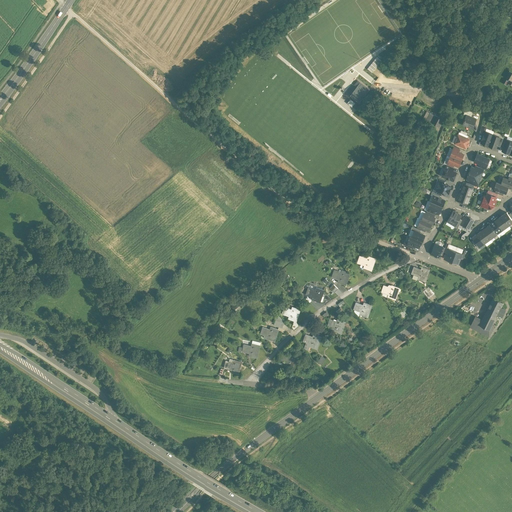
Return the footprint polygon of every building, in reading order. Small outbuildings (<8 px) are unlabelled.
[(360,83),(359,85),(356,83),(350,91),(352,93),(351,95),(359,102),(368,89),(360,83)] [(435,116),(430,113),(426,120),(431,123),(435,116)] [(442,119),(435,116),(431,123),(439,126),(442,119)] [(471,118),(466,116),(462,125),(472,129),(476,120),(471,118)] [(485,132),(484,132),(482,135),(483,136),(481,143),(488,146),(492,135),(485,132)] [(500,137),(492,135),(488,146),(496,149),(497,146),(500,137)] [(459,136),(458,136),(455,144),(466,148),(467,146),(466,146),(467,143),(468,143),(469,140),(467,140),(459,136)] [(511,141),(506,140),(504,145),(502,151),(509,154),(511,146),(511,141)] [(458,153),(453,150),(450,156),(461,161),(463,154),(459,153),(458,153)] [(489,159),(477,154),(474,162),(481,164),(486,166),(489,159)] [(461,161),(450,156),(448,162),(454,165),(459,167),(461,161)] [(474,168),(472,167),(469,173),(480,177),(482,171),(474,168)] [(453,171),(445,168),(443,172),(444,172),(443,177),(453,181),(456,172),(453,171)] [(480,177),(469,173),(467,179),(469,180),(478,183),(480,177)] [(511,181),(508,180),(503,178),(501,184),(508,187),(511,188),(511,181)] [(445,185),(440,183),(437,190),(443,193),(448,194),(450,187),(445,185)] [(501,184),(496,183),(494,189),(503,193),(506,193),(508,187),(501,184)] [(466,185),(464,184),(461,192),(470,195),(473,188),(472,188),(466,185)] [(470,195),(461,192),(458,199),(460,200),(467,203),(470,195)] [(487,194),(486,197),(484,196),(483,200),(481,201),(480,205),(481,206),(488,209),(493,206),(496,200),(495,200),(496,197),(487,194)] [(439,198),(434,196),(431,203),(442,207),(445,200),(439,198)] [(431,203),(431,202),(430,205),(428,209),(436,212),(439,213),(440,210),(442,207),(431,203)] [(461,215),(453,211),(448,220),(455,224),(456,225),(459,219),(461,215)] [(511,219),(508,215),(507,212),(502,216),(508,225),(511,222),(511,219)] [(425,214),(424,214),(422,220),(431,224),(432,225),(435,218),(434,217),(425,214)] [(474,220),(467,216),(466,218),(462,225),(469,229),(474,220)] [(508,225),(502,216),(498,219),(500,221),(497,223),(502,230),(508,225)] [(431,224),(422,220),(421,220),(418,226),(426,229),(429,231),(431,224)] [(497,223),(495,225),(493,222),(489,225),(490,225),(496,234),(502,230),(497,223)] [(496,234),(490,225),(489,225),(486,228),(488,230),(485,232),(490,239),(496,234)] [(419,233),(414,231),(414,232),(412,238),(421,241),(421,242),(422,242),(425,235),(419,233)] [(485,232),(483,234),(481,231),(477,234),(484,243),(490,239),(485,232)] [(484,243),(477,234),(472,238),(473,240),(477,245),(479,247),(484,243)] [(452,238),(449,236),(445,248),(443,252),(446,253),(448,248),(448,249),(452,238)] [(412,238),(410,237),(408,243),(407,244),(413,246),(418,248),(421,242),(421,241),(412,238)] [(442,246),(435,244),(431,254),(438,256),(439,254),(442,246)] [(448,249),(448,248),(446,253),(444,258),(452,261),(456,251),(448,249)] [(461,253),(456,251),(452,261),(458,263),(460,258),(462,253),(461,253)] [(375,259),(368,257),(366,260),(363,259),(362,263),(365,264),(364,268),(371,271),(375,259)] [(421,270),(420,271),(417,270),(416,274),(419,275),(418,279),(425,281),(430,270),(422,267),(421,270)] [(350,273),(342,270),(341,274),(338,273),(336,277),(339,278),(338,282),(346,285),(350,273)] [(272,279),(275,283),(284,276),(280,272),(272,279)] [(399,288),(391,286),(390,290),(387,289),(386,293),(389,294),(388,297),(395,300),(399,288)] [(324,290),(316,288),(315,291),(312,291),(310,294),(313,295),(312,299),(320,302),(324,290)] [(427,292),(425,289),(423,292),(428,299),(431,296),(427,292)] [(493,298),(490,303),(482,320),(480,325),(489,330),(492,325),(497,315),(501,307),(503,302),(493,298)] [(372,306),(364,303),(362,307),(360,306),(358,310),(361,311),(360,314),(368,317),(372,306)] [(233,308),(237,312),(241,308),(237,304),(233,308)] [(300,310),(292,307),(291,311),(288,310),(287,314),(290,315),(288,318),(294,321),(296,321),(300,310)] [(340,317),(345,312),(341,307),(335,312),(340,317)] [(501,307),(497,315),(502,317),(506,309),(501,307)] [(403,311),(397,316),(401,321),(407,315),(403,311)] [(284,320),(278,314),(277,315),(274,325),(282,328),(283,323),(284,320)] [(482,320),(475,317),(471,326),(490,335),(494,326),(492,325),(489,330),(480,325),(482,320)] [(345,322),(338,319),(336,323),(333,323),(332,326),(335,327),(334,331),(341,334),(345,322)] [(270,329),(263,327),(260,334),(265,335),(265,334),(266,330),(269,331),(270,329)] [(278,329),(271,327),(270,329),(269,331),(266,330),(265,334),(268,335),(267,338),(274,341),(278,329)] [(321,337),(313,334),(312,339),(309,338),(308,341),(311,342),(309,346),(317,349),(321,337)] [(260,345),(252,343),(251,347),(248,347),(247,351),(250,351),(249,355),(257,357),(260,345)] [(290,356),(289,357),(287,356),(285,360),(288,361),(287,364),(294,367),(299,356),(291,353),(290,356)] [(321,355),(317,363),(321,365),(326,358),(321,355)] [(242,362),(233,360),(232,364),(230,363),(229,367),(232,368),(231,372),(239,374),(242,362)] [(300,372),(297,380),(302,382),(305,375),(300,372)]
